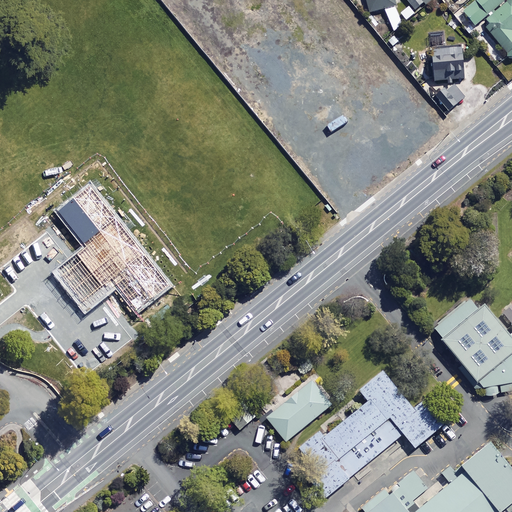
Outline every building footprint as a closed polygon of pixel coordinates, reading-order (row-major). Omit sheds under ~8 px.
[(189,0),(188,0),(167,0),(175,10),(189,0)] [(367,0),(372,15),(387,10),(393,32),(404,29),(395,0),(367,0)] [(434,0),(407,0),(418,13),(434,0)] [(511,0),(507,5),(503,0),(480,0),(465,13),(477,27),(482,22),(511,59),(511,0)] [(273,52),(267,44),(249,58),(282,103),(315,79),(287,42),(273,52)] [(467,81),(464,45),(434,47),(436,83),(467,81)] [(466,101),(456,87),(439,99),(449,113),(466,101)] [(476,311),(467,300),(428,330),(484,400),(511,395),(511,339),(483,306),(476,311)] [(306,478),(324,502),(405,439),(413,450),(444,426),(425,401),(414,410),(384,372),(356,393),(365,405),(321,439),(317,433),(297,449),(315,471),(306,478)] [(332,407),(311,381),(264,419),(285,445),(332,407)] [(224,413),(239,432),(258,417),(242,398),(224,413)] [(511,511),(511,465),(490,439),(453,470),(458,476),(417,509),(412,502),(428,489),(411,468),(358,511),(511,511)]
